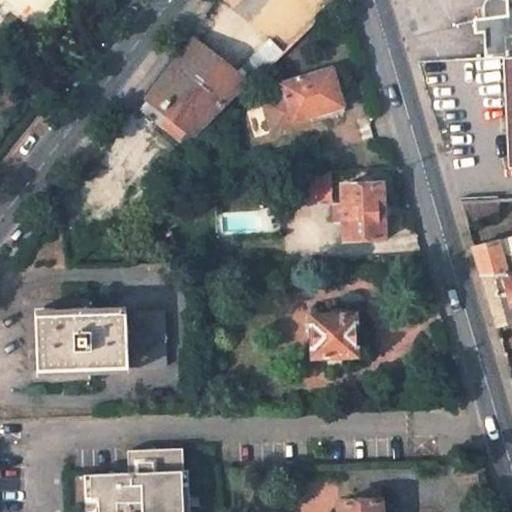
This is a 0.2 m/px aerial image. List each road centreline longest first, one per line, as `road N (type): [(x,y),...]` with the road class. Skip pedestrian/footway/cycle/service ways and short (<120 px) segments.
road 1 (primary): [(511,479),(371,0)]
road 2 (secondary): [(0,216),(169,0)]
